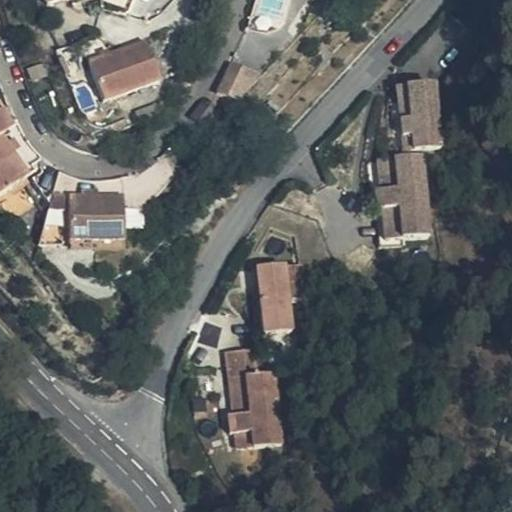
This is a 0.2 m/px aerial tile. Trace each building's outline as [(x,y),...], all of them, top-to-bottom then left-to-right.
[(162,85),(146,42),(88,64),(104,107),(162,85)] [(220,91),(239,101),(263,78),(234,61),(220,91)] [(399,86),(405,152),(442,149),(436,83),(399,86)] [(0,153),(4,151),(0,145),(0,209),(18,197),(0,171),(0,153)] [(424,156),(380,160),(384,192),(388,192),(389,208),(386,209),(389,240),(405,238),(433,236),(424,156)] [(110,215),(158,196),(148,173),(139,179),(126,185),(112,189),(110,215)] [(389,208),(388,192),(384,192),(378,193),(383,246),(406,244),(405,238),(389,240),(386,209),(389,208)] [(114,261),(115,214),(110,215),(59,215),(59,261),(114,261)] [(55,230),(40,230),(31,262),(54,262),(55,230)] [(294,331),(287,265),(260,268),(261,285),(265,285),(267,300),(263,304),(267,335),(294,331)] [(232,406),(231,381),(204,382),(207,448),(211,447),(211,465),(207,465),(208,482),(255,481),(254,406),(232,406)] [(211,465),(211,447),(207,448),(202,448),(203,466),(207,465),(211,465)]
